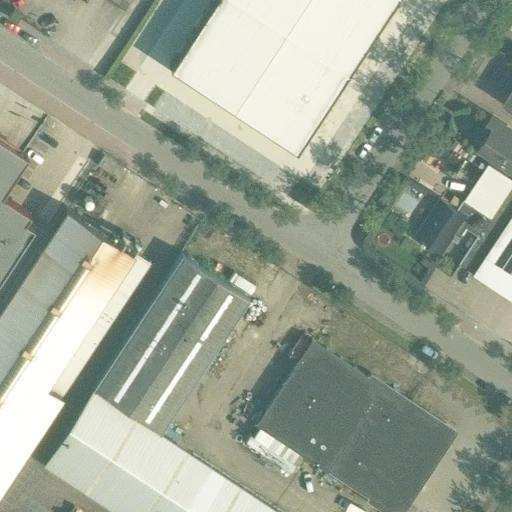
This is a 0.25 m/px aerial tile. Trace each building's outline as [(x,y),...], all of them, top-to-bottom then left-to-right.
[(204,10),(202,14),(203,15),(265,56),(283,30),(236,0),(213,0),(212,3),(210,2),(208,5),(207,7),(206,7),(206,8),(204,10)] [(236,0),(283,30),(300,4),(293,0),(236,0)] [(350,0),(302,0),(300,4),(362,45),(363,46),(366,42),(368,39),(370,36),(372,33),(370,32),(379,19),(350,0)] [(350,0),(379,19),(381,20),(383,16),(385,13),(387,10),(389,7),(387,6),(391,0),(350,0)] [(300,4),(283,30),(345,71),(346,72),(349,68),(350,65),(351,66),(351,65),(352,62),(353,63),(355,59),(353,58),(362,45),(300,4)] [(187,37),(184,41),(186,42),(248,83),(265,56),(203,15),(194,29),(193,28),(191,31),(189,34),(189,33),(189,34),(187,37)] [(283,30),(265,56),(328,97),(329,98),(332,94),(331,94),(333,91),(333,92),(334,91),(335,88),(335,89),(337,85),(336,84),(345,71),(283,30)] [(507,53),(511,45),(511,34),(505,31),(495,46),(507,53)] [(176,54),(168,66),(176,71),(179,73),(180,73),(183,75),(195,83),(198,85),(198,86),(198,85),(202,87),(202,88),(232,108),(248,83),(186,42),(177,55),(176,54)] [(265,56),(248,83),(310,123),(312,124),(314,121),(314,120),(316,118),(317,117),(316,117),(318,114),(318,115),(320,111),(319,110),(328,97),(265,56)] [(248,83),(232,108),(262,127),(265,129),(265,130),(266,130),(269,131),(268,132),(280,140),(281,139),(284,141),(284,142),(288,144),(287,144),(295,149),(303,138),(301,137),(310,123),(248,83)] [(511,131),(511,129),(492,116),(484,128),(489,131),(477,149),(511,172),(511,131),(511,132),(511,131)] [(0,188),(0,186),(25,149),(0,132),(0,199),(23,214),(28,206),(0,188)] [(102,153),(96,162),(111,172),(117,163),(102,153)] [(511,297),(511,183),(490,215),(491,216),(479,233),(460,263),(511,297)] [(491,216),(490,215),(464,198),(457,208),(440,197),(427,216),(415,234),(443,251),(455,232),(459,235),(466,224),(479,233),(491,216)] [(0,267),(31,220),(23,214),(0,199),(0,267)] [(0,486),(150,261),(65,205),(0,303),(0,486)] [(43,460),(48,463),(122,511),(282,511),(159,430),(248,296),(180,251),(43,460)] [(255,422),(258,424),(391,511),(398,511),(452,430),(311,337),(255,422)]
